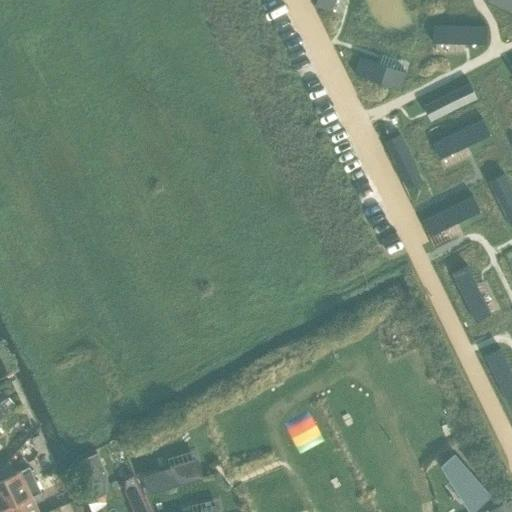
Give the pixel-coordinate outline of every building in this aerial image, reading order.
[(316,0),(315,4),(332,9),(335,0),(316,0)] [(511,0),(487,0),(487,2),(511,13),(511,0)] [(434,25),(434,43),(488,44),(488,26),(434,25)] [(363,55),(357,72),(401,87),(407,70),(363,55)] [(470,83),(431,102),(439,118),(478,99),(470,83)] [(488,117),(437,141),(445,157),(496,133),(488,117)] [(400,135),(384,143),(403,182),(420,174),(400,135)] [(511,188),(505,174),(489,182),(508,222),(511,220),(511,188)] [(472,196),(422,220),(430,236),(480,212),(472,196)] [(467,266),(451,274),(475,322),(491,314),(467,266)] [(511,372),(500,348),(484,356),(508,405),(511,402),(511,372)] [(11,398),(4,402),(12,411),(18,406),(11,398)] [(4,402),(0,405),(0,420),(12,411),(4,402)] [(40,436),(32,439),(39,455),(47,451),(40,436)] [(107,474),(97,453),(82,460),(91,480),(91,486),(86,489),(91,501),(106,494),(107,474)] [(0,511),(39,511),(36,503),(35,504),(32,496),(41,492),(35,479),(29,467),(0,480),(0,487),(8,505),(0,509),(0,511)]
